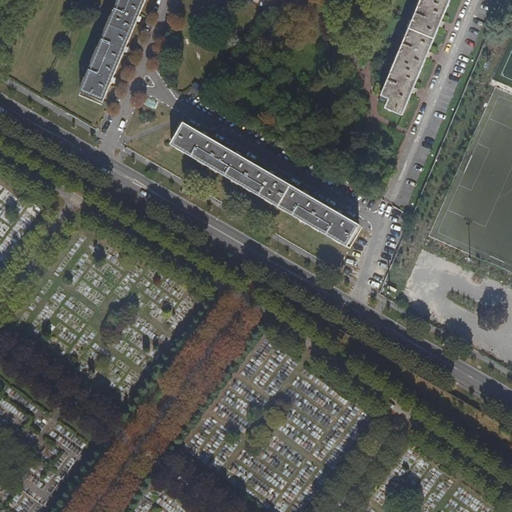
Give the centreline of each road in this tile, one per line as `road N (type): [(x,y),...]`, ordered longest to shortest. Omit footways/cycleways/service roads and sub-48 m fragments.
road 1 (secondary): [(354,309),(99,163)]
road 2 (residential): [(392,223),(134,86)]
road 3 (residential): [(392,223),(477,0)]
road 4 (secondary): [(511,401),(354,309)]
